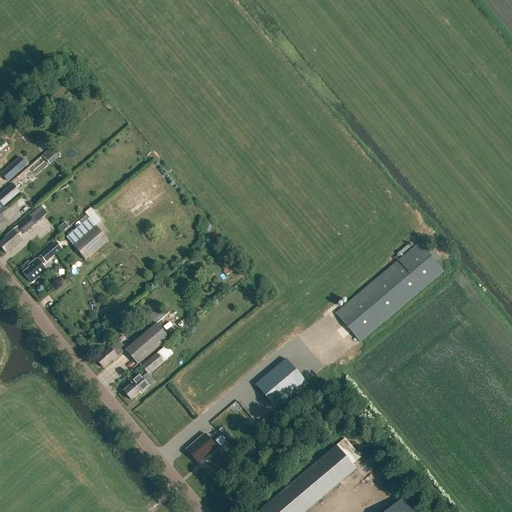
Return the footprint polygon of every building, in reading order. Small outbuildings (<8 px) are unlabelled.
[(9,148),(5,143),(0,147),(0,153),(1,154),(9,148)] [(41,144),(30,153),(34,158),(45,150),(41,144)] [(61,155),(54,147),(43,157),(50,164),(61,155)] [(20,158),(1,175),(8,182),(27,165),(20,158)] [(0,216),(3,214),(0,211),(0,210),(15,197),(21,191),(14,184),(0,195),(0,216)] [(99,223),(104,218),(93,206),(87,211),(99,223)] [(46,214),(41,207),(30,217),(30,216),(5,237),(6,238),(0,244),(0,246),(7,255),(13,249),(15,249),(24,242),(19,236),(22,233),(24,235),(36,224),(35,223),(46,214)] [(67,238),(86,260),(108,241),(89,219),(67,238)] [(70,230),(71,222),(63,221),(62,229),(70,230)] [(57,243),(29,267),(30,269),(23,274),(32,284),(47,271),(42,266),(62,249),(57,243)] [(419,244),(336,314),(360,343),(443,272),(419,244)] [(146,316),(152,323),(171,308),(167,304),(164,307),(161,303),(146,316)] [(157,324),(127,350),(126,351),(139,366),(170,339),(169,338),(177,331),(166,318),(158,324),(157,324)] [(119,342),(112,348),(111,347),(97,360),(104,369),(113,361),(114,362),(119,357),(127,350),(119,342)] [(166,346),(157,354),(163,362),(173,354),(166,346)] [(157,354),(142,367),(149,375),(163,362),(157,354)] [(275,409),(306,383),(286,360),(255,386),(275,409)] [(132,385),(124,391),(123,392),(131,401),(131,400),(139,393),(140,395),(149,387),(140,376),(131,383),(132,385)] [(187,451),(199,465),(218,449),(206,435),(187,451)] [(337,446),(260,511),(261,511),(308,511),(357,471),(337,446)] [(416,511),(404,498),(387,511),(416,511)]
